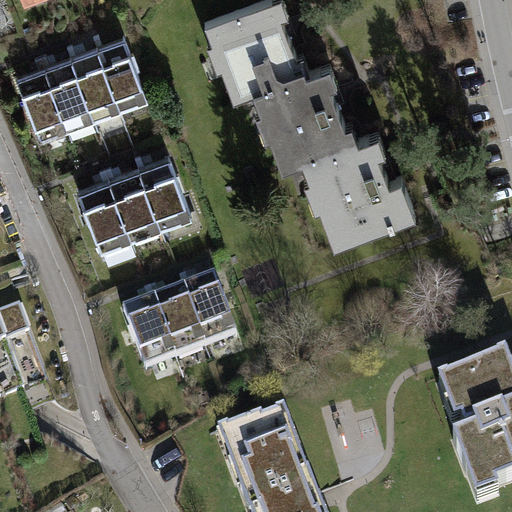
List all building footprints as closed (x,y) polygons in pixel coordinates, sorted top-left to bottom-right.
[(19,0),(25,15),(67,0),(19,0)] [(275,2),(199,25),(222,100),(242,94),(266,176),(295,167),(321,252),(410,225),(382,134),(347,145),(324,69),(298,76),(275,2)] [(119,39),(18,73),(43,146),(144,112),(119,39)] [(179,158),(78,192),(103,265),(204,231),(179,158)] [(219,273),(118,307),(143,380),(244,346),(219,273)] [(26,308),(0,317),(0,401),(53,382),(26,308)] [(495,371),(428,394),(466,503),(511,486),(511,415),(511,416),(495,371)] [(320,511),(287,411),(223,432),(249,511),(320,511)] [(376,411),(330,424),(346,478),(377,469),(373,458),(388,453),(376,411)]
